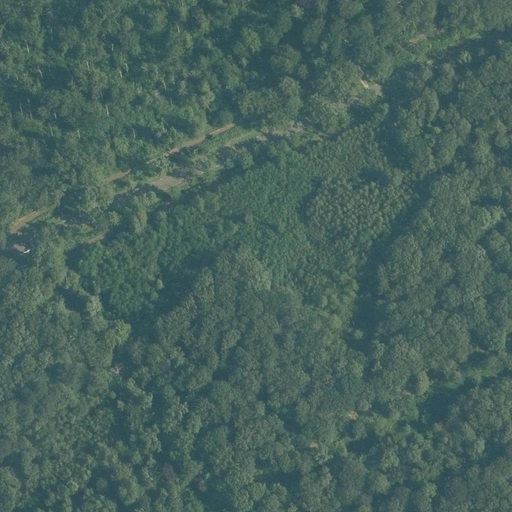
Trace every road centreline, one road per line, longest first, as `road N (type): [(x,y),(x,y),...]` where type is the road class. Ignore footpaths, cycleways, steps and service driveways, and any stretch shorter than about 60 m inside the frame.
road 1 (tertiary): [(18,249),(511,36)]
road 2 (unclassified): [(253,511),(18,249)]
